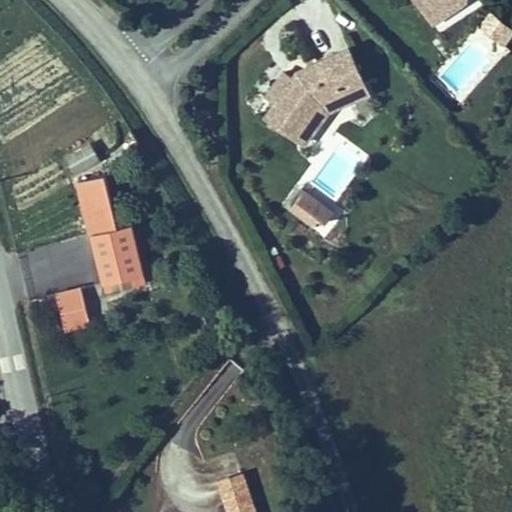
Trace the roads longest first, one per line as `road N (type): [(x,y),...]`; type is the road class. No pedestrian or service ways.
road 1 (tertiary): [(142,85),(254,278),(306,385),(350,511)]
road 2 (tertiary): [(47,511),(0,315)]
road 3 (residential): [(142,85),(187,55),(243,0)]
